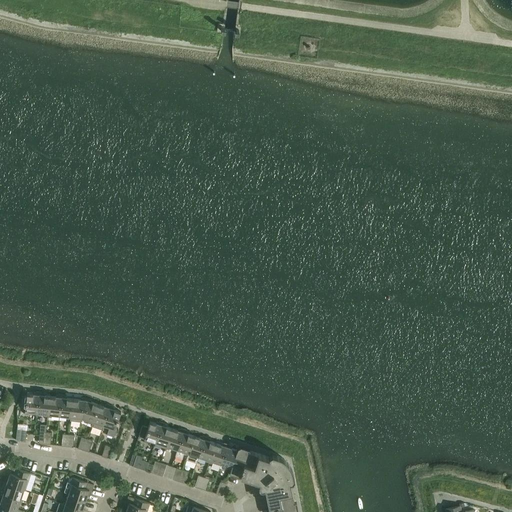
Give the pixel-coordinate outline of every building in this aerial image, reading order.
[(29,412),(37,413),(39,392),(36,391),(36,392),(34,394),(28,393),(26,393),(26,395),(24,414),(29,415),(29,412)] [(39,392),(37,413),(44,413),(43,416),(48,417),(50,396),(43,395),(42,393),(42,392),(39,392)] [(50,396),(48,417),(51,417),(52,414),(59,415),(62,394),(58,394),(58,395),(56,397),(50,396)] [(62,394),(59,415),(67,416),(66,419),(70,419),(73,399),(66,398),(64,396),(64,395),(62,394)] [(73,399),(70,419),(70,421),(81,422),(82,418),(86,398),(83,397),(83,398),(81,399),(73,399)] [(86,398),(82,418),(89,420),(88,423),(92,424),(98,404),(90,401),(89,399),(89,398),(86,398)] [(98,404),(92,424),(91,426),(102,430),(104,425),(110,405),(107,404),(107,405),(104,406),(98,404)] [(110,405),(104,425),(110,427),(107,434),(114,437),(117,429),(115,428),(120,411),(119,411),(113,409),(112,407),(113,406),(110,405)] [(143,427),(140,436),(144,438),(143,441),(147,443),(148,440),(156,442),(162,423),(159,421),(158,423),(156,424),(151,422),(149,421),(149,423),(147,428),(143,427)] [(162,423),(156,442),(163,444),(162,447),(165,448),(172,429),(165,426),(164,425),(165,423),(162,423)] [(18,428),(17,440),(25,441),(27,429),(18,428)] [(172,429),(165,448),(169,450),(170,447),(177,449),(184,430),(181,429),(180,430),(178,431),(172,429)] [(184,430),(177,449),(175,456),(182,459),(184,455),(187,456),(194,436),(187,433),(186,432),(186,431),(184,430)] [(81,436),(78,448),(83,450),(87,438),(81,436)] [(194,436),(187,456),(186,460),(196,463),(199,456),(205,437),(202,436),(202,437),(200,438),(194,436)] [(205,437),(199,456),(206,459),(205,462),(209,463),(215,443),(208,440),(208,439),(208,438),(205,437)] [(87,438),(83,450),(89,452),(93,440),(87,438)] [(215,443),(209,463),(212,464),(213,461),(221,463),(227,444),(224,443),(223,444),(222,445),(215,443)] [(105,444),(102,456),(107,458),(111,446),(105,444)] [(227,444),(221,463),(227,466),(226,468),(230,469),(237,450),(230,448),(229,446),(230,445),(227,444)] [(271,511),(296,511),(298,510),(296,501),(294,501),(290,481),(292,481),(294,478),(293,473),(293,471),(292,469),(292,468),(291,466),(290,464),(289,463),(288,461),(286,460),(285,459),(282,457),(280,456),(277,455),(275,454),(272,453),(269,455),(268,457),(248,450),(244,452),(237,450),(230,469),(240,473),(240,475),(259,481),(258,484),(262,488),(265,487),(269,508),(270,507),(271,511)] [(137,455),(133,466),(139,468),(143,457),(137,455)] [(155,461),(151,472),(157,474),(161,463),(155,461)] [(161,463),(157,474),(168,478),(172,466),(161,463)] [(10,474),(7,483),(24,489),(24,490),(25,490),(31,473),(9,466),(7,473),(10,474)] [(172,466),(168,478),(179,481),(180,476),(182,470),(172,466)] [(180,476),(179,481),(184,483),(188,472),(182,470),(180,476)] [(198,475),(195,486),(200,488),(204,477),(198,475)] [(72,477),(67,494),(85,500),(89,490),(92,491),(94,485),(72,477)] [(204,477),(200,488),(206,490),(210,479),(204,477)] [(220,482),(216,493),(222,495),(225,484),(220,482)] [(7,483),(3,493),(20,499),(24,490),(24,489),(7,483)] [(3,493),(0,503),(17,509),(20,499),(3,493)] [(68,495),(65,505),(82,510),(85,500),(67,494),(68,495)] [(129,504),(126,511),(146,511),(150,503),(128,496),(126,503),(129,504)] [(0,503),(0,511),(22,511),(23,511),(17,509),(0,503)] [(59,503),(56,511),(81,511),(82,510),(65,505),(59,503)]
